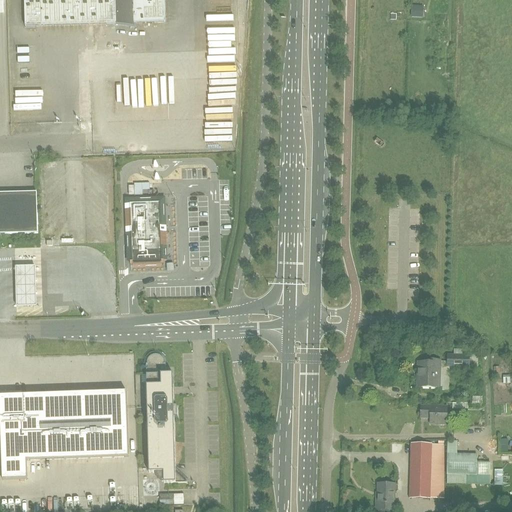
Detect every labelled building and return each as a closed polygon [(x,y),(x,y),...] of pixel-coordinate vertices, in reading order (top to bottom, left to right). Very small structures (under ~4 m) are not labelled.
[(166,23),(165,0),(24,0),(25,27),(116,24),(134,27),(134,24),(166,23)] [(411,6),(410,16),(422,16),(422,6),(411,6)] [(37,193),(0,193),(0,234),(38,234),(37,193)] [(162,201),(129,202),(131,265),(164,264),(163,242),(165,242),(165,227),(163,227),(162,201)] [(17,301),(17,307),(37,307),(36,300),(36,289),(36,276),(35,267),(16,267),(16,277),(16,290),(17,301)] [(469,368),(469,356),(466,356),(466,350),(453,350),(453,355),(448,355),(447,364),(447,367),(449,367),(469,368)] [(147,363),(147,366),(149,474),(156,474),(156,477),(161,481),(164,481),(164,484),(175,484),(186,484),(176,472),(174,418),(178,418),(178,406),(174,407),(173,375),(166,375),(166,364),(165,361),(163,358),(161,356),(158,355),(155,355),(152,356),(150,358),(148,360),(147,363)] [(418,363),(417,388),(438,389),(439,389),(440,364),(440,362),(428,362),(428,363),(418,363)] [(0,399),(0,402),(0,404),(3,481),(27,480),(27,461),(129,457),(126,392),(23,396),(22,394),(22,396),(12,396),(12,394),(7,394),(7,396),(0,396),(0,399)] [(447,407),(421,407),(421,418),(430,419),(430,424),(446,425),(447,407)] [(457,441),(448,441),(446,485),(490,485),(490,476),(477,475),(477,455),(457,455),(457,441)] [(443,499),(443,446),(431,445),(411,445),(410,499),(430,499),(443,499)] [(492,470),(492,458),(478,458),(478,471),(492,470)] [(497,479),(505,479),(505,467),(496,467),(497,479)] [(394,511),(394,485),(378,484),(378,498),(376,498),(375,511),(394,511)] [(184,505),(184,494),(160,495),(160,506),(184,505)]
